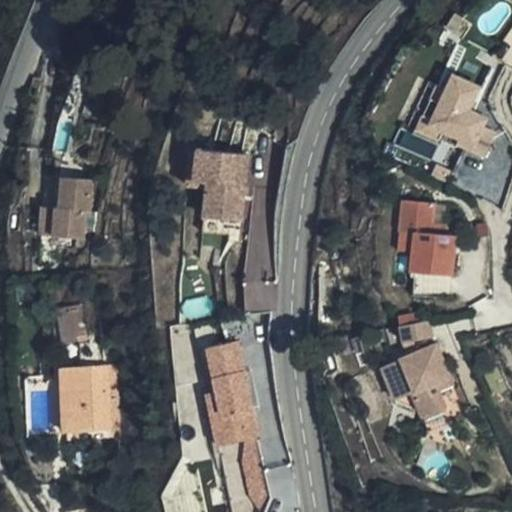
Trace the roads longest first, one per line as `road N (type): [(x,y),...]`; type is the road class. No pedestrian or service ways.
road 1 (tertiary): [(316,511),(290,312),(299,183),(316,124),(348,68),(405,0)]
road 2 (tertiary): [(0,142),(31,44),(55,0)]
